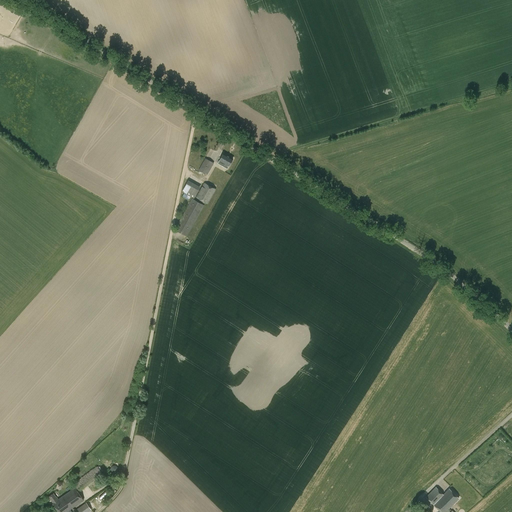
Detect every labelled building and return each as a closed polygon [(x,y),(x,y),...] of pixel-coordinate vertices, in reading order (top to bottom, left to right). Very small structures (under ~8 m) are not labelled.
[(223,153),(218,162),(227,168),(233,159),(223,153)] [(206,156),(205,158),(198,170),(207,175),(214,163),(208,160),(209,158),(206,156)] [(182,191),(194,198),(200,187),(188,180),(182,191)] [(208,204),(216,189),(204,183),(196,197),(208,204)] [(187,237),(204,205),(192,198),(175,230),(187,237)] [(97,467),(82,477),(87,485),(102,474),(97,467)] [(53,503),(55,506),(60,503),(62,506),(63,505),(64,506),(67,504),(69,505),(68,506),(70,509),(83,500),(78,491),(82,488),(77,481),(72,484),(75,488),(58,499),(53,493),(48,496),(53,503)] [(449,489),(443,495),(436,487),(426,497),(441,511),(445,511),(459,498),(449,489)] [(104,501),(112,494),(109,490),(100,497),(104,501)] [(60,503),(55,506),(59,511),(70,511),(71,511),(70,509),(68,506),(69,505),(67,504),(64,506),(63,505),(62,506),(60,503)]
